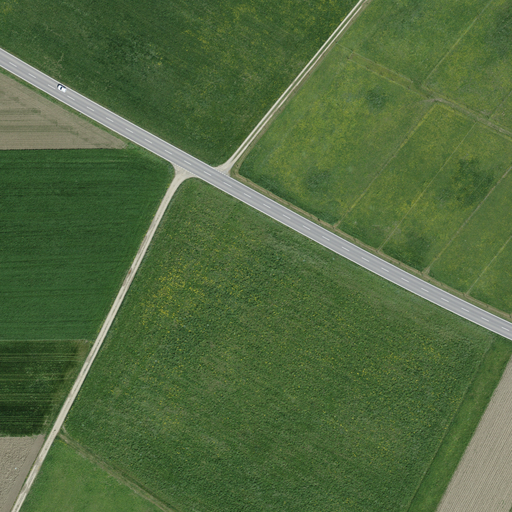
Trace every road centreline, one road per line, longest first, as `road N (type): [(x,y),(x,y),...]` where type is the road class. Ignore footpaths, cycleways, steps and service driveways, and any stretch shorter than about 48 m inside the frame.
road 1 (tertiary): [(511,332),(183,163),(0,56)]
road 2 (track): [(14,511),(183,163)]
road 3 (track): [(215,180),(364,0)]
road 4 (track): [(174,511),(54,431)]
